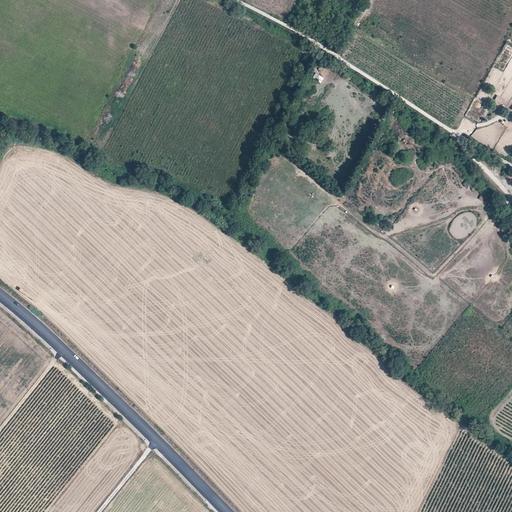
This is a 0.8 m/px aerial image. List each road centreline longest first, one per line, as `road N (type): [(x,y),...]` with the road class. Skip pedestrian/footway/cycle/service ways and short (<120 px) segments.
road 1 (unclassified): [(236,0),(511,164)]
road 2 (tertiary): [(0,295),(226,511)]
